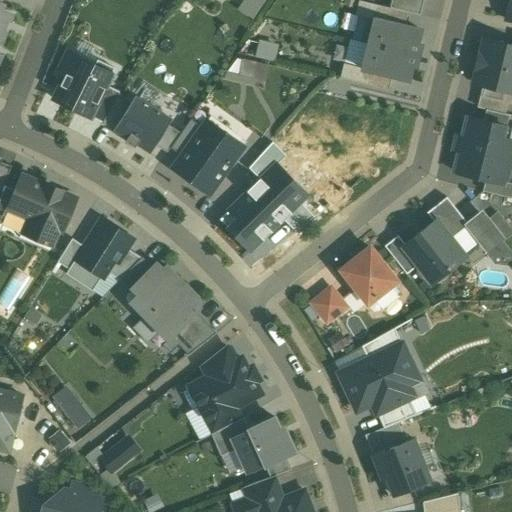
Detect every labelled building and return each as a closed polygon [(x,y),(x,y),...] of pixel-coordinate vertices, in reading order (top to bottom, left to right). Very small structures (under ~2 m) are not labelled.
[(239,0),(234,8),(251,18),(261,0),(239,0)] [(420,16),(423,0),(391,0),(390,8),(420,16)] [(374,19),(404,27),(408,13),(359,1),(356,15),(374,19)] [(0,4),(0,45),(1,46),(7,31),(6,30),(9,23),(13,14),(2,10),(4,6),(0,4)] [(404,27),(374,19),(368,44),(418,57),(421,45),(417,44),(420,30),(404,27)] [(511,46),(483,39),(480,55),(479,55),(475,71),(476,71),(473,83),(509,92),(511,92),(511,46)] [(259,42),(255,56),(273,61),(277,47),(259,42)] [(418,57),(368,44),(361,70),(392,77),(408,81),(411,68),(416,69),(418,57)] [(67,73),(75,57),(65,52),(57,68),(67,73)] [(53,100),(91,118),(107,86),(115,69),(97,60),(94,67),(75,57),(67,73),(53,100)] [(267,67),(243,61),(240,74),(264,80),(267,67)] [(389,91),(392,77),(361,70),(343,65),(340,79),(389,91)] [(102,124),(118,94),(119,93),(107,86),(91,118),(102,124)] [(509,92),(484,86),(479,108),(486,110),(504,115),(509,92)] [(102,124),(113,131),(132,103),(118,94),(102,124)] [(172,121),(136,97),(132,103),(113,131),(149,155),(155,146),(168,126),(172,121)] [(504,115),(486,110),(483,122),(506,127),(509,116),(504,115)] [(483,122),(467,118),(462,139),(458,138),(455,150),(459,151),(454,172),(485,180),(501,184),(501,182),(511,137),(511,128),(506,127),(483,122)] [(171,149),(183,157),(202,128),(191,120),(181,135),(171,149)] [(174,168),(209,195),(243,147),(208,122),(202,128),(183,157),(174,168)] [(181,135),(168,126),(155,146),(168,155),(171,149),(181,135)] [(272,143),(249,169),(260,180),(276,165),(276,166),(286,156),(272,143)] [(11,166),(0,161),(0,190),(3,191),(11,166)] [(220,219),(250,251),(283,220),(299,203),(306,196),(276,166),(276,165),(260,180),(220,219)] [(75,198),(22,176),(16,191),(8,209),(29,218),(23,233),(52,245),(58,231),(61,232),(75,198)] [(511,184),(501,182),(501,184),(485,180),(482,192),(511,198),(511,184)] [(16,191),(5,186),(3,191),(0,197),(0,222),(2,223),(8,209),(16,191)] [(435,222),(449,240),(465,228),(469,226),(466,222),(448,197),(428,212),(435,222)] [(299,203),(283,220),(296,232),(313,217),(299,203)] [(481,210),(466,222),(469,226),(465,228),(485,253),(503,240),(488,220),(481,210)] [(511,231),(498,212),(488,220),(503,240),(511,233),(511,231)] [(128,251),(135,241),(101,219),(83,247),(74,260),(99,276),(104,279),(107,274),(115,262),(119,265),(128,251)] [(406,245),(404,246),(419,265),(433,283),(464,259),(449,240),(435,222),(406,245)] [(404,246),(406,245),(398,235),(383,246),(406,275),(419,265),(404,246)] [(74,260),(83,247),(72,240),(57,262),(68,269),(74,260)] [(396,281),(370,248),(340,270),(367,304),(396,281)] [(115,262),(107,274),(118,282),(124,274),(141,258),(128,251),(119,265),(115,262)] [(151,269),(141,258),(124,274),(134,285),(151,269)] [(99,276),(74,260),(68,269),(93,285),(99,276)] [(164,272),(156,264),(151,269),(134,285),(130,288),(141,300),(134,307),(166,341),(196,313),(204,305),(168,267),(164,272)] [(0,304),(13,310),(29,276),(14,270),(0,299),(0,304)] [(330,289),(312,303),(326,322),(345,307),(330,289)] [(216,333),(196,313),(166,341),(162,346),(169,353),(177,345),(188,355),(216,333)] [(368,360),(402,345),(395,330),(362,347),(368,360)] [(368,360),(339,374),(357,411),(372,404),(377,414),(409,399),(401,381),(415,374),(402,345),(368,360)] [(225,346),(201,365),(208,376),(234,362),(225,346)] [(208,376),(188,387),(189,388),(192,387),(201,405),(199,406),(207,422),(234,408),(260,394),(241,358),(234,362),(208,376)] [(88,417),(64,387),(52,396),(77,426),(88,417)] [(201,405),(192,387),(189,388),(182,392),(192,410),(199,406),(201,405)] [(22,396),(0,390),(0,429),(13,432),(22,396)] [(409,399),(377,414),(384,428),(416,415),(409,399)] [(234,408),(207,422),(213,433),(240,419),(234,408)] [(240,419),(213,433),(210,434),(216,447),(231,439),(249,430),(243,418),(240,419)] [(274,418),(249,430),(231,439),(247,473),(264,465),(265,467),(286,457),(295,453),(284,428),(280,429),(274,418)] [(399,423),(370,434),(378,454),(406,443),(399,423)] [(13,432),(0,429),(0,449),(8,452),(13,432)] [(68,443),(59,431),(48,439),(57,451),(68,443)] [(126,439),(101,459),(111,471),(136,451),(126,439)] [(387,478),(395,497),(430,483),(413,440),(406,443),(378,454),(373,456),(382,480),(387,478)] [(286,457),(265,467),(270,479),(273,477),(291,470),(286,457)] [(270,479),(244,488),(248,499),(252,510),(282,499),(273,477),(270,479)] [(42,506),(40,511),(99,511),(102,499),(90,496),(92,486),(71,481),(69,489),(63,487),(42,506)] [(282,499),(252,510),(252,511),(311,511),(304,490),(282,499)] [(423,502),(424,511),(459,511),(458,494),(423,502)] [(248,499),(233,504),(235,511),(252,511),(252,510),(248,499)]
